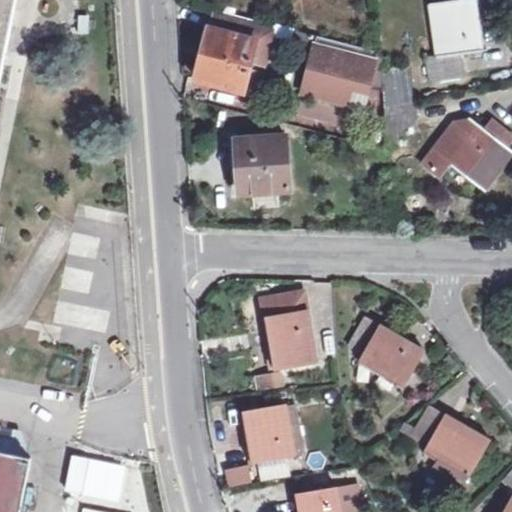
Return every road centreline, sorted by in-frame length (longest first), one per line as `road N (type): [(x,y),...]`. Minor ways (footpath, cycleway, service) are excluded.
road 1 (residential): [(450,261),(167,253)]
road 2 (residential): [(198,511),(180,423),(167,253)]
road 3 (residential): [(167,253),(150,0)]
road 4 (residential): [(450,261),(447,316),(511,392)]
